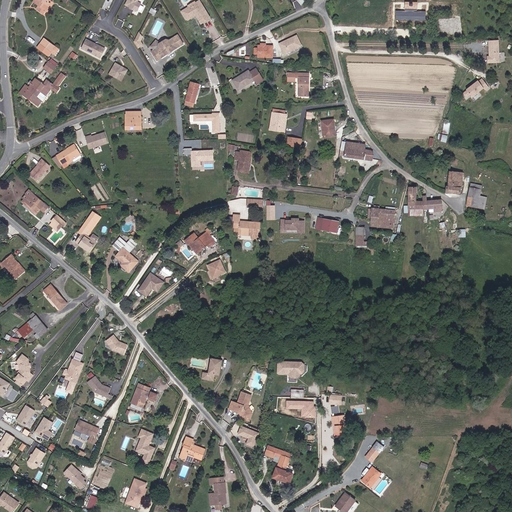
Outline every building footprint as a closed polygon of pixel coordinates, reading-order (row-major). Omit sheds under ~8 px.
[(38,0),(37,3),(42,7),(44,5),(49,8),(52,3),(50,2),(51,0),(38,0)] [(138,2),(138,0),(128,0),(126,5),(138,11),(142,4),(138,2)] [(185,10),(187,13),(185,15),(187,19),(190,19),(197,15),(202,22),(210,17),(200,0),(191,8),(190,7),(185,10)] [(143,37),(140,32),(135,41),(139,48),(144,45),(141,41),(143,37)] [(302,44),(297,34),(280,43),(285,52),(302,44)] [(173,51),(184,43),(179,35),(170,40),(168,40),(162,44),(159,40),(153,45),(156,49),(153,51),(158,60),(169,53),(169,52),(172,51),(173,51)] [(43,38),(35,48),(48,56),(51,53),(55,55),(59,49),(43,38)] [(106,48),(87,39),(83,48),(101,58),(106,48)] [(489,55),(489,60),(501,60),(500,39),(491,40),(492,55),(489,55)] [(273,56),(273,46),(266,45),(265,45),(265,46),(263,46),(263,45),(262,45),(259,45),(259,47),(259,52),(258,55),(273,56)] [(52,73),(59,63),(51,57),(44,67),(52,73)] [(123,77),(128,70),(115,63),(109,74),(118,79),(120,75),(123,77)] [(249,70),(234,80),(240,89),(255,80),(258,84),(264,80),(257,68),(250,72),(249,70)] [(300,78),(300,96),(310,96),(310,72),(298,73),(298,78),(300,78)] [(55,83),(59,85),(66,75),(63,73),(55,83)] [(25,95),(37,79),(33,76),(21,92),(25,95)] [(44,85),(37,79),(25,95),(33,101),(37,96),(41,91),(45,85),(44,85)] [(483,79),(464,94),(467,97),(471,94),(473,96),(485,88),(486,90),(490,88),(483,79)] [(41,91),(47,95),(52,88),(57,92),(60,88),(58,87),(59,85),(55,83),(54,84),(48,80),(44,85),(45,85),(41,91)] [(192,81),(187,100),(196,102),(201,83),(192,81)] [(41,91),(37,96),(43,100),(47,95),(41,91)] [(39,105),(43,100),(37,96),(33,101),(39,105)] [(126,111),(126,129),(141,129),(141,111),(126,111)] [(220,132),(219,113),(212,114),(193,115),(194,121),(212,120),(213,132),(220,132)] [(286,122),(284,122),(285,115),(273,113),(270,127),(277,128),(277,132),(284,133),(286,122)] [(325,134),(334,133),(333,125),(336,125),(335,117),(324,117),(325,134)] [(91,135),(84,137),(88,149),(107,143),(104,132),(91,136),(91,135)] [(288,138),(287,145),(296,146),(297,139),(288,138)] [(372,149),(365,148),(365,144),(347,142),(345,156),(372,160),(374,151),(372,149)] [(65,162),(71,158),(78,153),(73,145),(67,149),(67,148),(56,156),(64,169),(68,166),(65,162)] [(213,160),(213,150),(192,151),(192,148),(184,148),(184,155),(192,154),(192,166),(200,166),(200,160),(213,160)] [(234,160),(239,161),(238,170),(243,171),(243,168),(249,169),(252,153),(236,150),(234,160)] [(49,166),(42,160),(37,166),(29,175),(35,181),(49,166)] [(446,191),(460,193),(461,189),(463,172),(451,170),(449,186),(446,185),(446,191)] [(468,195),(466,205),(482,209),(484,198),(479,197),(481,186),(471,184),(468,195)] [(423,209),(425,209),(424,201),(417,202),(416,188),(409,188),(409,216),(424,215),(423,209)] [(22,203),(29,210),(31,208),(26,203),(33,195),(31,193),(22,203)] [(47,209),(33,195),(26,203),(31,208),(29,210),(35,216),(40,211),(43,213),(47,209)] [(425,209),(433,208),(432,200),(426,201),(426,196),(424,196),(424,201),(425,209)] [(442,200),(432,200),(433,208),(433,210),(443,210),(442,200)] [(394,225),(395,210),(373,208),(370,208),(369,218),(372,218),(372,223),(394,225)] [(83,225),(89,229),(97,216),(91,212),(83,225)] [(100,218),(97,216),(89,229),(91,231),(100,218)] [(237,228),(236,235),(250,236),(258,236),(259,224),(246,223),(245,228),(237,227),(237,223),(239,223),(239,216),(231,216),(232,228),(237,228)] [(56,228),(59,225),(62,222),(57,217),(50,223),(52,224),(56,228)] [(306,234),(306,223),(300,223),(300,220),(294,220),(294,222),(283,221),(283,233),(288,233),(288,231),(300,231),(300,234),(306,234)] [(339,222),(323,221),(322,232),(338,233),(339,222)] [(211,245),(206,239),(209,236),(207,234),(199,241),(196,237),(186,245),(188,248),(190,247),(192,245),(201,254),(211,245)] [(83,235),(77,244),(90,253),(96,245),(83,235)] [(214,242),(209,236),(206,239),(211,245),(214,242)] [(136,248),(130,243),(115,260),(119,263),(119,271),(124,275),(126,274),(128,276),(137,265),(128,257),(136,248)] [(201,254),(192,245),(190,247),(198,256),(201,254)] [(19,278),(26,271),(19,262),(20,261),(14,254),(5,263),(8,266),(19,278)] [(220,260),(207,266),(213,278),(225,272),(220,260)] [(20,261),(19,262),(26,271),(28,269),(20,261)] [(155,294),(162,285),(148,275),(136,293),(144,298),(149,291),(149,290),(150,290),(150,291),(155,294)] [(54,285),(46,291),(55,302),(58,305),(65,299),(54,285)] [(29,323),(34,330),(38,335),(47,328),(38,316),(29,323)] [(23,339),(34,330),(29,323),(17,333),(23,339)] [(123,351),(127,342),(118,339),(113,332),(105,338),(112,347),(123,351)] [(77,352),(74,360),(81,362),(84,355),(77,352)] [(29,381),(34,375),(31,372),(29,366),(29,359),(23,354),(17,362),(20,364),(21,370),(23,371),(23,373),(22,375),(20,374),(17,378),(24,384),(27,380),(29,381)] [(219,375),(222,360),(211,358),(207,372),(205,379),(212,381),(214,374),(219,375)] [(81,362),(74,360),(74,359),(67,376),(66,378),(72,380),(77,382),(84,363),(81,362)] [(300,362),(276,361),(276,374),(288,374),(288,377),(298,378),(299,374),(301,374),(304,371),(304,366),(300,362)] [(107,396),(110,387),(101,384),(95,375),(87,381),(96,392),(107,396)] [(0,392),(3,395),(10,384),(0,377),(0,392)] [(139,384),(131,403),(143,407),(147,397),(149,392),(150,388),(139,384)] [(292,388),(291,396),(304,397),(305,389),(292,388)] [(250,398),(247,397),(248,392),(241,390),(238,400),(236,399),(233,407),(243,409),(241,413),(243,416),(247,417),(248,414),(251,415),(252,411),(249,402),(250,398)] [(152,394),(150,398),(155,401),(158,395),(152,392),(152,394)] [(341,404),(341,395),(331,395),(330,404),(341,404)] [(51,403),(45,398),(42,402),(48,407),(51,403)] [(314,402),(286,400),(286,410),(301,410),(301,417),(315,418),(315,406),(314,406),(314,402)] [(26,426),(36,411),(27,405),(17,421),(26,426)] [(345,424),(345,415),(332,416),(334,437),(350,436),(349,424),(345,424)] [(53,433),(49,430),(53,423),(45,418),(36,432),(49,440),(53,433)] [(90,435),(91,433),(94,426),(78,420),(75,429),(90,435)] [(260,433),(240,425),(237,434),(248,438),(245,444),(254,447),(260,433)] [(153,434),(142,430),(139,437),(142,438),(136,451),(145,454),(142,462),(149,464),(155,448),(149,446),(153,434)] [(0,451),(5,454),(15,438),(7,432),(0,444),(0,451)] [(184,447),(180,458),(186,461),(187,456),(194,458),(201,461),(206,449),(194,445),(195,441),(193,441),(194,439),(186,436),(182,446),(184,447)] [(278,454),(280,448),(269,443),(265,452),(274,456),(275,453),(278,454)] [(380,448),(375,444),(368,453),(373,457),(380,448)] [(37,467),(46,453),(37,448),(29,462),(37,467)] [(273,476),(282,480),(283,478),(290,481),(293,473),(285,470),(291,457),(286,455),(288,451),(284,449),(281,455),(273,476)] [(372,485),(383,472),(374,464),(363,478),(372,485)] [(71,465),(64,473),(81,488),(86,482),(83,479),(85,478),(81,473),(80,475),(77,472),(78,471),(71,465)] [(222,477),(218,478),(209,479),(210,485),(214,484),(215,494),(213,494),(209,495),(210,505),(214,505),(215,504),(215,510),(221,509),(221,504),(220,504),(227,503),(225,493),(224,483),(223,484),(222,477)] [(134,480),(125,502),(138,507),(142,496),(145,488),(146,484),(134,480)] [(347,511),(356,499),(346,491),(337,505),(347,511)] [(14,511),(20,503),(4,493),(0,499),(0,505),(1,506),(2,504),(14,511)] [(91,494),(87,506),(93,509),(98,497),(91,494)]
